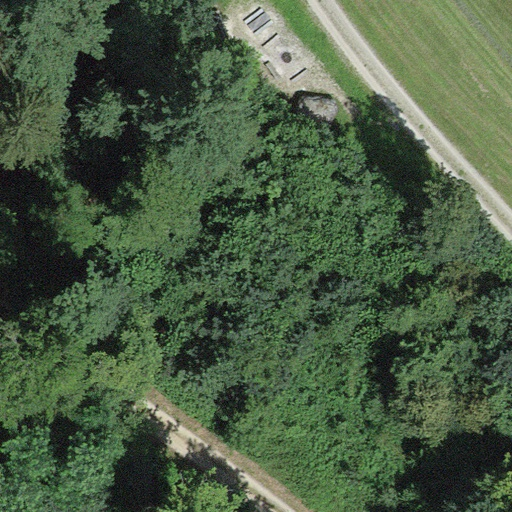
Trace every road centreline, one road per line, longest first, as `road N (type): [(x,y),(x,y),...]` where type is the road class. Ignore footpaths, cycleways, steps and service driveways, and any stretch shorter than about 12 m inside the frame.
road 1 (track): [(0,311),(261,511)]
road 2 (track): [(511,221),(324,0)]
